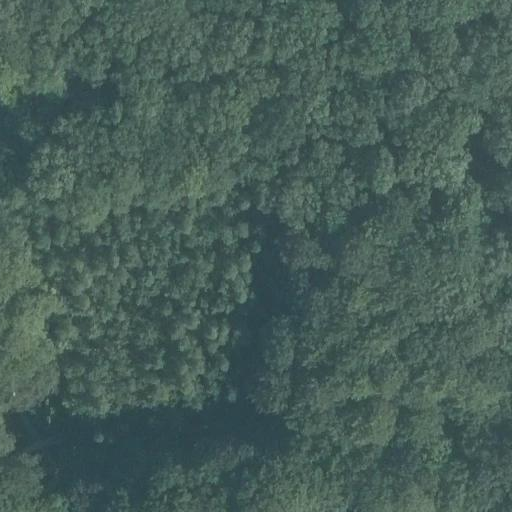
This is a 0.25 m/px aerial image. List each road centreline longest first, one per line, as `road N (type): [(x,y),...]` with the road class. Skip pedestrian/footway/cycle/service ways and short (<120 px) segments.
road 1 (track): [(72,489),(511,449)]
road 2 (track): [(72,489),(7,365),(0,227)]
